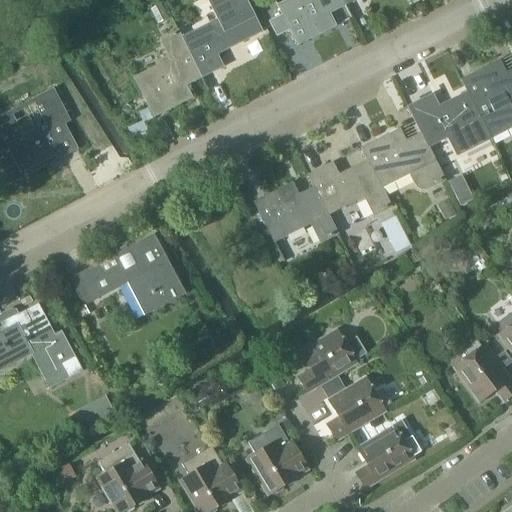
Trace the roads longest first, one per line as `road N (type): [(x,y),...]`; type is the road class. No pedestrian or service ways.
road 1 (residential): [(0,255),(495,0)]
road 2 (residential): [(405,511),(511,438)]
